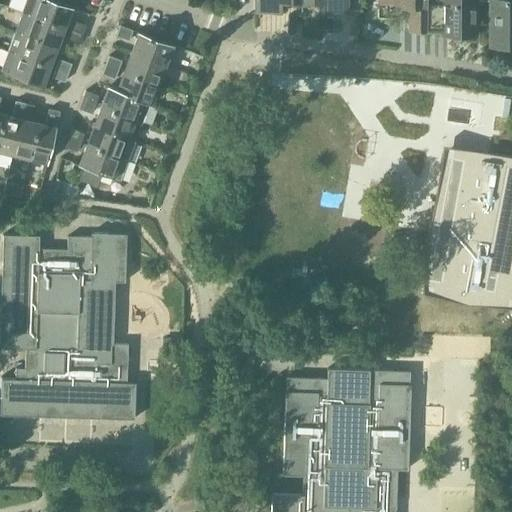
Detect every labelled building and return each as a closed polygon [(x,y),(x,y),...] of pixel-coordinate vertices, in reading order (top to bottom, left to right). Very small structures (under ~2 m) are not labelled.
[(28,0),(23,13),(64,29),(71,9),(47,0),(28,0)] [(302,3),(302,0),(254,0),(255,14),(281,14),(281,3),(302,3)] [(302,0),(302,3),(323,3),(323,14),(350,13),(349,0),(302,0)] [(427,30),(427,5),(427,0),(379,0),(379,4),(400,4),(400,10),(409,10),(409,33),(427,33),(427,30)] [(444,0),(444,5),(427,5),(427,30),(444,30),(444,38),(475,38),(475,0),(444,0)] [(511,0),(507,0),(508,3),(490,3),(489,19),(492,19),(492,49),(496,49),(496,52),(499,55),(504,55),(507,53),(508,49),(511,48),(511,0)] [(16,32),(57,48),(64,29),(23,13),(16,32)] [(71,32),(83,36),(87,26),(74,21),(71,32)] [(131,41),(134,31),(122,26),(118,36),(131,41)] [(50,67),(57,48),(16,32),(10,51),(50,67)] [(80,44),(83,36),(71,32),(68,40),(80,44)] [(132,53),(168,66),(174,48),(139,35),(132,53)] [(50,67),(10,51),(2,71),(43,87),(50,67)] [(168,66),(132,53),(131,55),(125,72),(160,85),(168,66)] [(107,66),(120,70),(123,61),(111,57),(107,66)] [(56,69),(69,74),(73,65),(60,60),(56,69)] [(120,70),(107,66),(104,75),(117,80),(120,70)] [(66,83),(69,74),(56,69),(53,78),(66,83)] [(152,104),(153,104),(160,85),(125,72),(118,92),(152,104)] [(152,104),(118,92),(108,88),(101,107),(144,123),(151,105),(152,104)] [(84,100),(96,105),(100,96),(87,91),(84,100)] [(96,105),(84,100),(81,109),(93,114),(96,105)] [(24,114),(26,104),(17,102),(12,119),(5,117),(0,138),(0,153),(13,156),(21,121),(24,114)] [(26,104),(24,114),(33,116),(35,106),(26,104)] [(137,141),(144,123),(101,107),(94,125),(137,141)] [(58,122),(61,112),(50,110),(48,119),(58,122)] [(30,160),(38,125),(21,121),(13,156),(30,160)] [(38,125),(30,160),(47,165),(56,130),(38,125)] [(137,141),(94,125),(87,145),(130,160),(137,141)] [(69,138),(82,143),(85,134),(73,129),(69,138)] [(82,143),(69,138),(66,148),(79,153),(82,143)] [(130,160),(87,145),(79,167),(121,182),(130,160)] [(439,207),(426,292),(511,304),(511,156),(472,151),(471,159),(442,155),(434,206),(439,207)] [(7,182),(4,195),(21,199),(21,198),(24,186),(7,182)] [(32,186),(29,198),(40,201),(40,200),(42,191),(43,188),(42,188),(32,186)] [(135,420),(137,384),(128,383),(129,346),(112,345),(114,283),(126,283),(127,235),(93,234),(93,239),(68,238),(68,251),(40,250),(40,237),(4,236),(0,349),(27,350),(26,369),(17,369),(16,381),(2,380),(1,416),(135,420)] [(164,338),(164,356),(180,356),(180,355),(180,346),(180,339),(164,338)] [(411,372),(328,369),(328,379),(288,378),(287,393),(284,475),(304,476),(304,496),(272,495),(271,511),(396,511),(398,469),(408,470),(412,385),(410,385),(411,372)]
